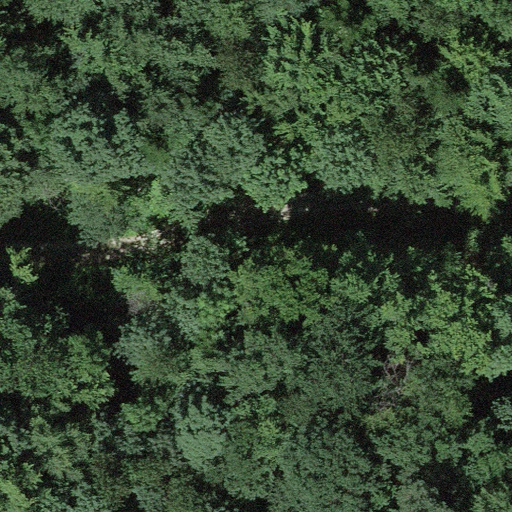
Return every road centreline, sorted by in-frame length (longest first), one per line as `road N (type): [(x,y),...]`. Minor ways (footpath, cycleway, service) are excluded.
road 1 (track): [(0,221),(24,239),(445,343),(511,383)]
road 2 (track): [(0,241),(165,224),(304,194),(446,187),(511,195)]
